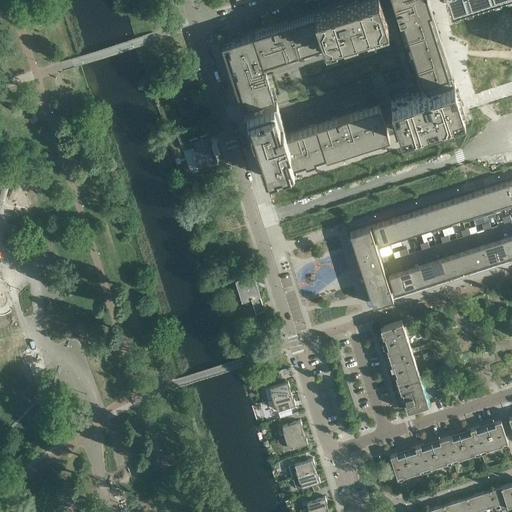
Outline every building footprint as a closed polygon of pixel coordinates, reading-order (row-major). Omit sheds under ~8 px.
[(357,0),(222,43),(265,176),(464,112),(427,0),(357,0)] [(465,36),(477,78),(472,80),(475,91),(493,86),(478,32),(465,36)] [(192,82),(188,69),(169,75),(173,88),(192,82)] [(200,106),(197,96),(194,88),(175,94),(180,112),(200,106)] [(489,102),(500,98),(498,90),(486,94),(489,102)] [(215,152),(212,144),(208,132),(189,138),(195,158),(215,152)] [(504,209),(511,205),(511,198),(507,182),(496,185),(504,209)] [(494,212),(504,209),(496,185),(486,189),(494,212)] [(483,215),(494,212),(486,189),(476,192),(483,215)] [(473,218),(483,215),(476,192),(466,195),(473,218)] [(461,217),(462,222),(463,222),(473,218),(466,195),(455,198),(461,217)] [(455,198),(445,202),(451,220),(461,217),(455,198)] [(442,228),(452,225),(453,225),(451,220),(445,202),(435,205),(442,228)] [(435,205),(424,208),(430,227),(431,232),(432,232),(442,228),(435,205)] [(420,230),(430,227),(424,208),(414,212),(420,230)] [(410,233),(420,230),(414,212),(404,215),(410,233)] [(400,237),(410,233),(404,215),(394,218),(400,237)] [(390,240),(400,237),(394,218),(383,222),(389,240),(390,240)] [(389,240),(383,222),(373,225),(379,243),(380,248),(391,245),(390,240),(389,240)] [(379,243),(373,225),(370,226),(350,232),(353,243),(355,247),(358,259),(360,263),(363,273),(368,289),(370,294),(371,299),(373,304),(393,298),(396,297),(390,280),(388,274),(386,268),(384,269),(382,262),(384,261),(382,255),(380,248),(379,243)] [(511,234),(502,238),(504,244),(509,261),(511,260),(511,259),(511,234)] [(492,241),(494,247),(499,264),(500,264),(505,262),(509,261),(504,244),(502,238),(492,241)] [(481,245),(483,251),(489,267),(490,267),(494,266),(499,264),(494,247),(492,241),(481,245)] [(471,248),(473,254),(478,271),(480,270),(484,269),(489,267),(483,251),(481,245),(471,248)] [(461,251),(463,257),(468,274),(470,273),(474,272),(478,271),(473,254),(471,248),(461,251)] [(451,255),(452,260),(458,277),(459,277),(463,275),(468,274),(463,257),(461,251),(451,255)] [(440,258),(442,264),(448,281),(449,280),(453,279),(458,277),(452,260),(451,255),(440,258)] [(430,261),(432,267),(437,284),(439,283),(443,282),(448,281),(442,264),(440,258),(430,261)] [(420,264),(422,270),(427,287),(428,287),(433,285),(437,284),(432,267),(430,261),(420,264)] [(409,268),(411,274),(417,290),(418,290),(422,289),(427,287),(422,270),(420,264),(409,268)] [(399,271),(401,277),(406,294),(408,293),(412,292),(417,290),(411,274),(409,268),(399,271)] [(401,277),(399,271),(388,274),(390,280),(396,297),(398,297),(402,295),(406,294),(401,277)] [(265,309),(257,285),(259,282),(255,280),(253,273),(235,279),(242,301),(251,298),(253,305),(244,308),(247,315),(265,309)] [(413,353),(402,320),(380,327),(385,341),(386,341),(388,346),(386,346),(391,360),(413,353)] [(420,375),(414,356),(413,353),(391,360),(394,369),(395,368),(397,376),(396,377),(398,382),(420,375)] [(280,371),(270,375),(273,381),(283,377),(280,371)] [(429,403),(420,375),(398,382),(401,391),(402,390),(403,392),(405,401),(404,401),(407,410),(429,403)] [(291,392),(289,386),(290,385),(288,380),(270,386),(272,391),(271,392),(272,394),(269,395),(270,399),(291,392)] [(446,397),(442,383),(436,385),(441,398),(446,397)] [(296,403),(294,398),(293,399),(291,392),(270,399),(271,403),(274,402),(275,404),(276,404),(277,409),(296,403)] [(303,431),(301,424),(302,424),(300,419),(282,425),(284,430),(283,430),(284,433),(281,433),(282,437),(303,431)] [(508,440),(502,421),(501,419),(494,421),(495,424),(480,429),(479,425),(473,427),(480,449),(485,447),(485,449),(502,443),(502,442),(508,440)] [(480,449),(473,427),(467,429),(468,433),(453,438),(452,435),(445,437),(452,458),(458,456),(458,458),(475,452),(475,451),(480,449)] [(308,442),(306,437),(305,437),(303,431),(282,437),(283,441),(286,440),(287,443),(288,442),(290,448),(308,442)] [(452,458),(445,437),(439,439),(440,442),(425,446),(424,443),(418,445),(425,467),(430,465),(430,467),(447,461),(447,460),(452,458)] [(425,467),(418,445),(411,447),(413,450),(398,455),(397,452),(390,455),(397,477),(398,477),(398,475),(402,474),(403,475),(420,470),(420,468),(425,467)] [(316,469),(314,463),(314,462),(313,457),(295,463),(296,468),(295,468),(296,471),(293,472),(295,476),(316,469)] [(320,480),(319,475),(318,475),(316,469),(295,476),(296,480),(299,479),(300,481),(302,486),(320,480)] [(511,482),(490,489),(494,504),(496,509),(511,503),(511,482)] [(494,504),(490,489),(478,493),(483,508),(494,504)] [(483,508),(478,493),(467,497),(471,511),(483,508)] [(314,511),(328,508),(326,501),(327,501),(325,496),(307,501),(309,507),(308,507),(309,510),(306,510),(306,511),(314,511)] [(470,511),(471,511),(467,497),(455,500),(458,511),(470,511)] [(458,511),(455,500),(444,504),(446,511),(458,511)]
